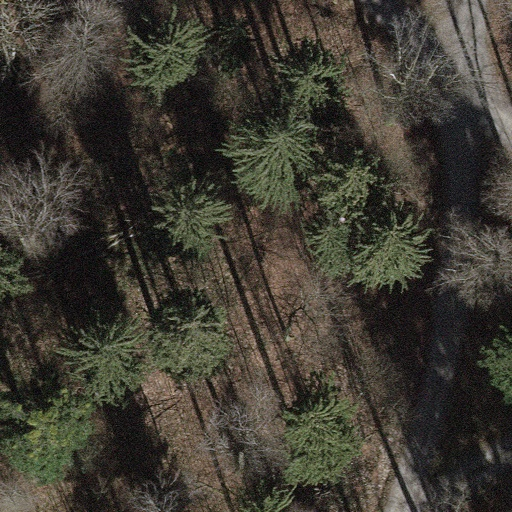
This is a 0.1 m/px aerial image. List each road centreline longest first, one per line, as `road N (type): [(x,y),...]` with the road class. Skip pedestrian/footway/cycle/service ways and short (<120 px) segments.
road 1 (track): [(467,0),(439,339),(397,511)]
road 2 (track): [(378,0),(511,130)]
